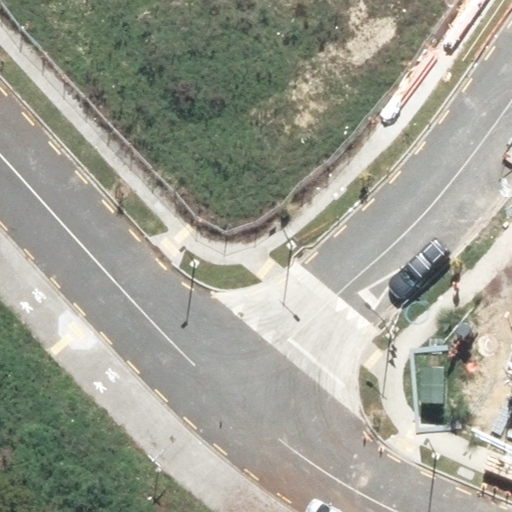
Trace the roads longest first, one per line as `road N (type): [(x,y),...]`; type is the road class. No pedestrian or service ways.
road 1 (residential): [(511,65),(242,407)]
road 2 (residential): [(242,407),(0,144)]
road 3 (residential): [(427,511),(242,407)]
